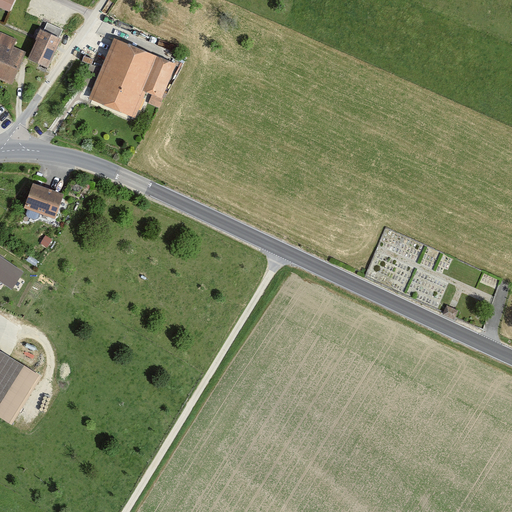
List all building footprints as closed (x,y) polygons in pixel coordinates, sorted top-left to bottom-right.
[(14,0),(0,0),(0,7),(9,12),(14,0)] [(41,31),(28,60),(47,68),(60,40),(41,31)] [(1,32),(0,33),(0,79),(11,84),(25,52),(13,48),(17,39),(1,32)] [(160,58),(115,39),(90,97),(135,117),(160,58)] [(33,184),(25,207),(54,217),(62,194),(33,184)] [(0,255),(0,281),(12,289),(24,272),(0,255)] [(457,310),(447,305),(443,313),(454,318),(457,310)] [(0,401),(22,364),(0,350),(0,401)] [(41,375),(22,364),(0,401),(0,415),(11,422),(41,375)]
